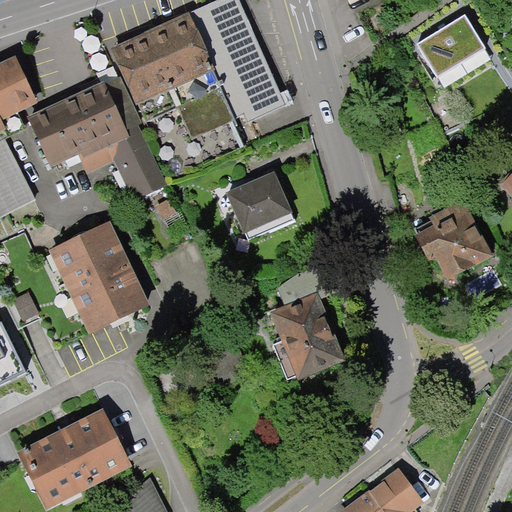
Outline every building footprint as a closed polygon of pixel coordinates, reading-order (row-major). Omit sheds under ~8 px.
[(283,105),(237,0),(222,0),(107,49),(120,78),(138,122),(222,86),(235,118),(245,114),(247,120),(283,105)] [(35,100),(14,56),(0,62),(0,116),(8,113),(35,100)] [(120,78),(28,119),(48,164),(109,137),(136,198),(166,184),(138,122),(120,78)] [(3,141),(0,142),(0,222),(35,205),(3,141)] [(269,164),(214,187),(241,251),(296,228),(269,164)] [(511,167),(492,188),(511,207),(511,167)] [(176,196),(153,206),(164,233),(187,223),(176,196)] [(461,202),(405,233),(435,287),(491,256),(461,202)] [(147,306),(108,228),(47,259),(87,336),(147,306)] [(284,385),(293,383),(339,365),(317,302),(330,296),(319,264),(274,292),(281,309),(267,316),(277,343),(269,346),(284,385)] [(26,293),(7,303),(19,329),(39,319),(26,293)] [(100,409),(15,453),(43,507),(128,462),(100,409)] [(396,468),(336,510),(336,511),(413,511),(412,509),(421,503),(396,468)] [(162,511),(151,488),(118,511),(162,511)]
